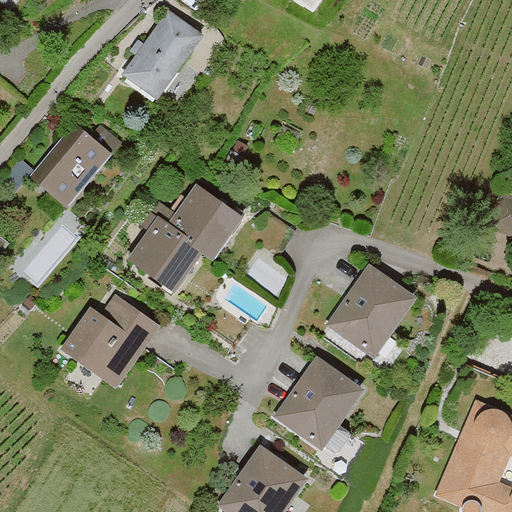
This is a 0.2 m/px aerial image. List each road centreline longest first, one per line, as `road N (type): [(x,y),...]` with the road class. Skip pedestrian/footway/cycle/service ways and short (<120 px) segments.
road 1 (motorway): [(511,82),(425,511)]
road 2 (residential): [(0,164),(33,118),(147,0)]
